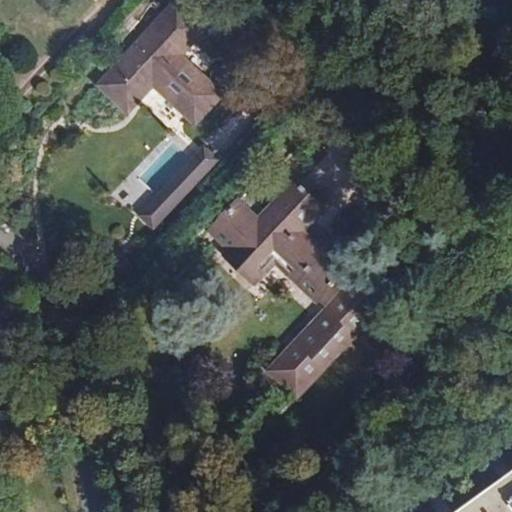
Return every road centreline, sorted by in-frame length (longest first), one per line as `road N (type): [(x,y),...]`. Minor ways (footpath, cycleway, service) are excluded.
road 1 (residential): [(0,228),(37,262),(92,511)]
road 2 (residential): [(314,511),(511,278)]
